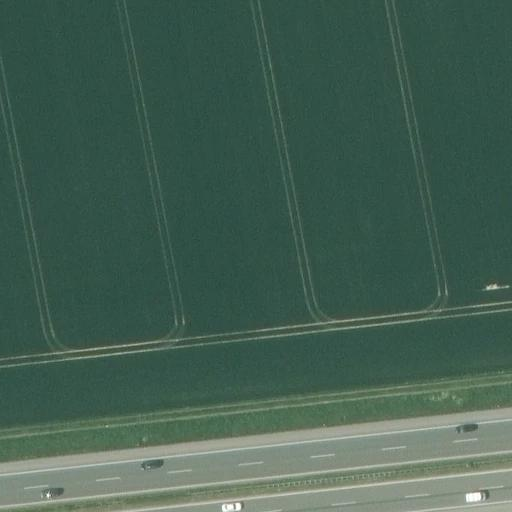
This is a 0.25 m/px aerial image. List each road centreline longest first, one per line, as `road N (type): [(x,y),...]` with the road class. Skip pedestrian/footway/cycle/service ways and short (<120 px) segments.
road 1 (track): [(0,441),(511,383)]
road 2 (motorway): [(511,440),(0,495)]
road 3 (motorway): [(327,511),(511,490)]
